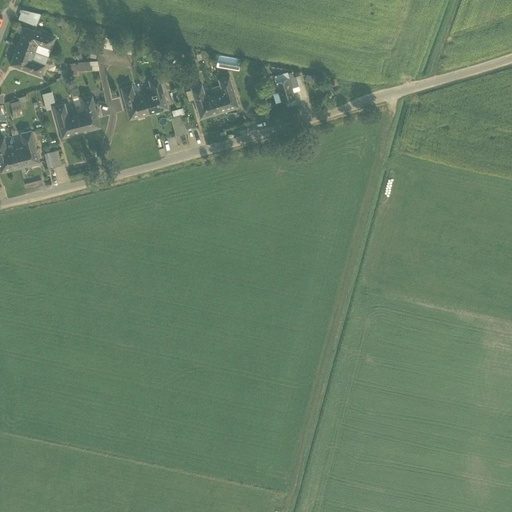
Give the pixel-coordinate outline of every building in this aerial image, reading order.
[(21,13),(18,20),(31,25),(34,18),(21,13)] [(54,38),(23,27),(17,46),(34,52),(37,44),(50,49),(54,38)] [(115,40),(105,37),(103,48),(112,50),(115,40)] [(34,52),(17,46),(10,65),(41,76),(44,65),(31,61),(34,52)] [(189,49),(173,46),(171,54),(187,58),(189,49)] [(94,47),(91,62),(98,61),(100,49),(94,47)] [(31,61),(44,65),(48,57),(34,52),(31,61)] [(221,55),(219,65),(237,69),(239,58),(221,55)] [(100,71),(98,61),(91,62),(88,62),(89,72),(100,71)] [(89,72),(88,62),(66,64),(66,74),(89,72)] [(302,75),(289,79),(291,88),(305,84),(302,75)] [(238,107),(229,76),(218,79),(222,92),(214,95),(219,113),(238,107)] [(159,77),(148,80),(152,94),(144,96),(149,114),(168,109),(159,77)] [(289,79),(275,83),(278,92),(281,101),(281,103),(294,99),(291,88),(289,79)] [(214,95),(205,98),(201,84),(190,87),(200,119),(219,113),(214,95)] [(144,96),(135,98),(131,85),(121,88),(129,119),(149,114),(144,96)] [(51,92),(42,94),(46,110),(50,109),(49,103),(54,102),(51,92)] [(281,101),(278,92),(272,94),(275,103),(281,101)] [(92,96),(81,99),(85,112),(76,115),(81,133),(100,127),(92,96)] [(9,103),(12,117),(23,114),(20,100),(9,103)] [(76,115),(68,117),(64,103),(53,106),(62,138),(81,133),(76,115)] [(171,111),(173,117),(181,115),(184,114),(182,108),(171,111)] [(178,135),(186,132),(181,115),(173,117),(178,135)] [(191,128),(188,117),(183,119),(186,129),(191,128)] [(31,131),(20,134),(24,148),(15,150),(20,168),(39,163),(31,131)] [(7,152),(3,138),(0,139),(0,170),(0,173),(20,168),(15,150),(7,152)] [(58,150),(51,152),(55,167),(62,165),(58,150)] [(55,167),(51,152),(44,154),(48,169),(55,167)]
